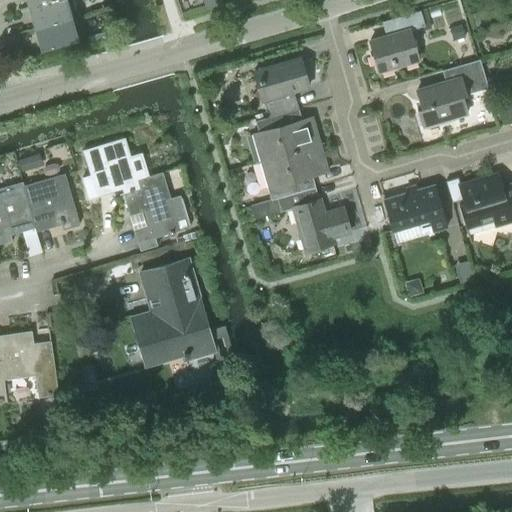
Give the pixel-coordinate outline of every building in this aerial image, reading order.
[(24,0),(27,9),(58,0),(24,0)] [(66,0),(58,0),(27,9),(33,30),(72,19),(66,0)] [(472,14),(476,27),(489,23),(485,10),(472,14)] [(408,31),(424,26),(419,12),(382,23),(386,37),(369,41),(378,72),(417,60),(408,31)] [(72,19),(33,30),(39,51),(84,38),(77,17),(72,19)] [(464,37),(461,25),(450,29),(453,40),(464,37)] [(486,43),(480,44),(483,54),(489,52),(486,43)] [(285,56),(283,50),(274,53),(276,59),(285,56)] [(15,56),(18,67),(29,64),(26,52),(15,56)] [(267,118),(297,109),(292,92),(308,88),(299,58),(253,72),(261,102),(262,101),(267,118)] [(460,96),(487,88),(479,60),(441,71),(444,83),(416,91),(421,108),(416,110),(421,127),(466,114),(460,96)] [(213,83),(210,72),(196,76),(199,87),(213,83)] [(487,80),(489,89),(500,86),(498,81),(492,78),(487,80)] [(510,117),(507,105),(496,108),(500,121),(510,117)] [(297,109),(267,118),(254,122),(258,134),(252,135),(260,161),(319,144),(311,118),(301,121),(297,109)] [(135,180),(149,176),(142,153),(130,156),(125,138),(83,150),(96,196),(121,188),(123,193),(138,189),(135,180)] [(319,144),(260,161),(271,199),(306,189),(314,187),(310,175),(326,171),(319,144)] [(30,161),(20,164),(22,171),(32,168),(30,161)] [(138,189),(123,193),(129,216),(142,212),(146,225),(133,229),(140,251),(157,246),(154,237),(189,227),(180,195),(170,199),(162,172),(149,176),(135,180),(138,189)] [(36,227),(35,228),(36,232),(62,224),(64,230),(80,225),(65,174),(24,186),(36,227)] [(511,220),(511,193),(502,196),(496,174),(459,185),(457,178),(445,181),(451,203),(460,200),(470,233),(511,220)] [(0,243),(12,240),(10,235),(35,228),(36,227),(24,186),(23,182),(0,188),(0,243)] [(384,199),(393,231),(430,220),(433,232),(445,228),(433,185),(384,199)] [(306,189),(271,199),(250,206),(254,219),(292,208),(305,250),(332,242),(330,238),(349,233),(342,209),(323,214),(319,200),(318,201),(314,187),(306,189)] [(185,353),(186,357),(213,349),(187,257),(140,271),(152,312),(132,317),(146,364),(185,353)] [(266,267),(269,277),(280,274),(276,264),(266,267)] [(409,295),(423,291),(419,277),(405,281),(409,295)] [(217,346),(226,344),(223,326),(214,328),(217,346)] [(0,363),(2,380),(4,380),(36,375),(39,397),(59,394),(51,341),(34,343),(33,331),(0,335),(0,363)] [(79,365),(63,368),(66,387),(82,384),(79,365)]
